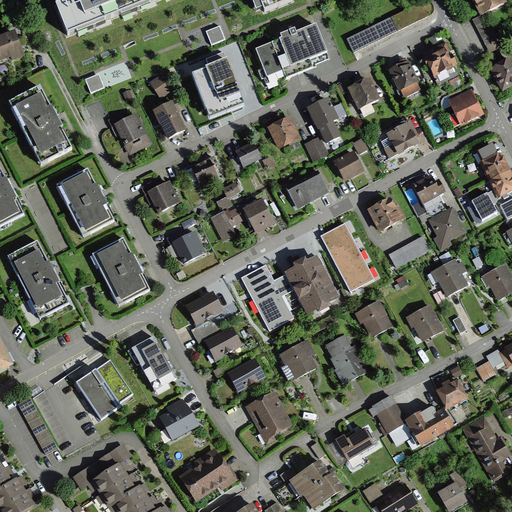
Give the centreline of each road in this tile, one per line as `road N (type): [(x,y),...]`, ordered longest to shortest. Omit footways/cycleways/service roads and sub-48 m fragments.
road 1 (residential): [(116,182),(449,22)]
road 2 (residential): [(500,122),(175,294)]
road 3 (residential): [(511,325),(315,428)]
road 4 (residential): [(155,306),(255,468)]
road 5 (residential): [(155,306),(0,391)]
road 6 (residential): [(175,294),(116,182)]
